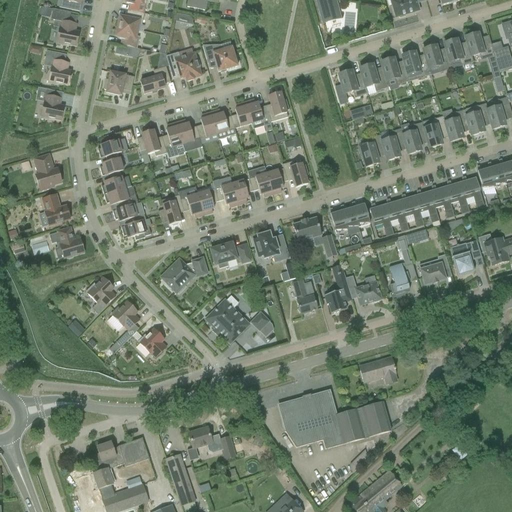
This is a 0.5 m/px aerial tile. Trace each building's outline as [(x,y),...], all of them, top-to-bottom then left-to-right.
[(60,0),(58,8),(79,13),(81,5),(81,0),(65,0),(66,1),(61,0),(60,0)] [(130,12),(144,14),(146,0),(123,0),(123,1),(126,2),(126,4),(131,6),(130,12)] [(188,0),(187,8),(195,9),(204,12),(206,2),(218,4),(218,0),(188,0)] [(315,0),(322,24),(340,19),(335,0),(315,0)] [(395,0),(390,2),(391,4),(395,18),(398,18),(399,19),(405,17),(405,16),(414,13),(414,11),(418,10),(416,1),(419,0),(395,0)] [(40,8),(39,16),(45,18),(47,9),(40,8)] [(65,45),(76,48),(79,33),(75,32),(76,25),(66,23),(68,13),(52,10),(50,21),(60,23),(56,45),(65,47),(65,45)] [(118,27),(136,31),(138,25),(141,26),(144,14),(130,12),(129,18),(123,16),(123,19),(120,18),(118,27)] [(210,20),(219,22),(220,16),(211,14),(210,20)] [(177,24),(186,25),(188,17),(179,15),(177,24)] [(132,49),(137,50),(139,38),(135,37),(136,31),(118,27),(116,37),(119,37),(118,40),(124,41),(123,47),(132,49)] [(477,35),(465,38),(466,44),(472,64),(473,63),(471,57),(479,55),(481,61),(493,57),(492,52),(493,52),(488,38),(479,40),(477,35)] [(456,41),(444,45),(445,50),(451,70),(452,70),(460,67),(472,64),(466,44),(458,47),(456,41)] [(213,58),(218,73),(237,67),(236,64),(237,64),(237,58),(234,58),(231,48),(223,51),(220,46),(202,47),(206,60),(213,58)] [(423,51),(424,57),(430,76),(431,76),(429,70),(437,67),(439,74),(451,70),(445,50),(437,53),(435,47),(423,51)] [(493,52),(492,52),(493,57),(494,60),(510,56),(507,48),(493,52)] [(132,49),(130,58),(137,59),(139,50),(137,50),(132,49)] [(57,85),(68,87),(71,72),(67,71),(68,64),(64,64),(66,55),(47,52),(45,60),(53,61),(52,68),(51,68),(48,84),(57,86),(57,85)] [(178,54),(166,57),(167,62),(170,71),(177,69),(179,75),(181,81),(185,79),(186,83),(193,81),(193,79),(201,77),(199,71),(200,69),(198,62),(196,61),(194,55),(179,59),(178,54)] [(414,54),(401,57),(403,63),(409,82),(430,76),(424,57),(415,59),(414,54)] [(511,62),(510,56),(494,60),(498,74),(511,70),(511,62)] [(380,63),(382,69),(388,89),(389,89),(387,82),(395,80),(397,86),(409,82),(403,63),(394,66),(393,60),(380,63)] [(359,70),(361,75),(367,95),(366,89),(374,86),(376,92),(388,89),(382,69),(373,72),(372,66),(359,70)] [(140,83),(144,95),(165,89),(163,85),(170,83),(166,68),(153,72),(155,78),(140,83)] [(353,93),(354,99),(367,95),(361,75),(352,78),(351,72),(338,76),(341,86),(333,89),(338,106),(346,104),(344,95),(353,93)] [(106,94),(120,97),(122,91),(131,93),(134,78),(110,73),(108,81),(105,80),(103,91),(106,91),(106,94)] [(266,111),(270,124),(281,121),(287,119),(286,115),(285,112),(289,111),(286,101),(282,102),(280,94),(268,97),(272,110),(266,111)] [(50,120),(60,122),(64,107),(60,106),(61,100),(46,97),(45,103),(44,103),(40,120),(50,122),(50,120)] [(485,105),(490,125),(492,130),(504,127),(503,121),(511,118),(511,117),(508,104),(507,104),(506,99),(493,103),(495,109),(487,111),(485,105)] [(254,101),(245,104),(251,125),(253,131),(267,127),(268,132),(271,131),(270,126),(270,124),(266,111),(265,107),(262,108),(259,109),(258,104),(257,104),(255,105),(254,101)] [(385,105),(386,111),(393,109),(392,103),(385,105)] [(230,118),(234,130),(251,125),(245,104),(236,107),(237,110),(234,111),(236,116),(230,118)] [(485,105),(463,111),(469,131),(471,137),(483,133),(482,127),(490,125),(485,105)] [(369,107),(361,109),(364,118),(372,115),(369,107)] [(210,114),(217,135),(218,140),(235,135),(234,130),(230,118),(225,119),(223,114),(220,115),(219,111),(210,114)] [(442,118),(448,137),(450,143),(462,139),(461,134),(469,131),(463,111),(451,115),(453,121),(445,124),(443,118),(442,118)] [(196,128),(199,140),(217,135),(210,114),(202,117),(203,120),(200,121),(201,126),(196,128)] [(421,124),(427,144),(429,149),(441,146),(439,140),(448,137),(442,118),(430,121),(432,127),(424,130),(422,124),(421,124)] [(176,124),(182,145),(185,154),(202,149),(199,140),(196,128),(190,130),(188,124),(186,125),(185,122),(176,124)] [(167,137),(161,138),(168,160),(178,157),(175,147),(182,145),(176,124),(167,127),(168,130),(165,131),(167,137)] [(406,150),(408,156),(420,152),(418,146),(427,144),(421,124),(409,128),(408,125),(400,127),(401,130),(400,130),(406,150)] [(385,156),(387,162),(399,158),(397,152),(406,150),(400,130),(388,134),(390,140),(382,142),(380,136),(379,137),(385,156)] [(154,154),(155,158),(166,155),(162,142),(157,144),(153,131),(141,135),(142,138),(147,155),(147,156),(154,154)] [(362,158),(365,168),(378,164),(376,159),(385,156),(379,137),(367,140),(369,146),(358,149),(360,158),(362,158)] [(142,138),(136,140),(139,150),(140,152),(146,150),(142,138)] [(299,139),(291,141),(294,150),(301,147),(299,139)] [(105,158),(118,154),(121,153),(117,141),(100,147),(101,149),(97,150),(100,160),(105,158)] [(275,145),(267,148),(269,155),(278,152),(275,145)] [(107,176),(119,173),(123,172),(118,154),(105,158),(107,163),(102,165),(102,168),(99,169),(102,178),(107,176)] [(39,159),(34,160),(38,175),(35,176),(40,192),(46,190),(54,188),(53,186),(61,184),(60,182),(61,181),(62,180),(62,179),(62,178),(61,178),(61,177),(60,177),(60,176),(59,176),(57,170),(53,171),(49,156),(39,159)] [(31,171),(29,162),(21,165),(24,173),(31,171)] [(292,176),(295,189),(307,186),(305,177),(308,176),(305,166),(302,167),(301,164),(294,166),(293,162),(282,166),(287,182),(286,178),(292,176)] [(499,166),(505,186),(506,186),(505,182),(511,181),(511,166),(511,162),(502,165),(503,167),(500,167),(500,166),(499,166)] [(266,175),(272,196),(281,193),(280,190),(283,189),(281,184),(287,182),(282,166),(283,170),(266,175)] [(488,169),(494,189),(493,186),(505,185),(505,186),(499,166),(491,168),(492,170),(489,171),(488,169)] [(247,173),(249,180),(252,192),(258,191),(260,196),(262,195),(263,198),(272,196),(266,175),(264,168),(247,173)] [(164,171),(166,177),(173,175),(171,169),(164,171)] [(476,173),(482,193),(483,193),(482,189),(493,188),(494,189),(488,169),(480,172),(480,173),(478,174),(477,172),(476,173)] [(104,186),(101,187),(103,196),(124,190),(130,188),(127,177),(121,179),(119,173),(107,176),(109,182),(103,184),(104,186)] [(228,205),(229,209),(238,206),(232,185),(230,178),(219,182),(219,181),(212,183),(214,190),(218,203),(224,201),(225,206),(228,205)] [(460,184),(465,200),(473,198),(477,211),(482,209),(483,207),(475,179),(466,182),(467,184),(463,185),(462,183),(460,184)] [(232,185),(238,206),(247,203),(246,200),(248,199),(247,194),(252,192),(249,180),(232,185)] [(445,188),(453,218),(454,218),(450,205),(458,203),(461,215),(468,213),(460,184),(451,186),(451,189),(448,190),(447,187),(445,188)] [(193,216),(194,219),(203,216),(197,195),(195,188),(178,193),(179,196),(182,209),(183,213),(189,211),(191,216),(193,216)] [(434,209),(442,207),(446,220),(453,218),(445,188),(436,191),(436,193),(433,194),(432,192),(429,193),(434,209)] [(115,205),(117,211),(133,206),(131,200),(128,201),(124,190),(103,196),(106,205),(109,204),(110,206),(115,205)] [(197,195),(203,216),(212,214),(211,210),(214,210),(212,204),(218,203),(214,190),(197,195)] [(414,197),(419,214),(427,211),(431,224),(438,222),(434,209),(429,193),(420,195),(421,198),(418,199),(417,196),(414,197)] [(44,213),(48,227),(69,221),(69,217),(70,217),(68,210),(66,210),(66,207),(58,209),(57,206),(59,206),(56,196),(42,200),(46,213),(44,213)] [(179,196),(167,200),(169,205),(162,206),(164,211),(168,227),(171,226),(173,227),(177,226),(178,224),(180,223),(176,211),(182,209),(179,196)] [(399,202),(408,231),(404,218),(412,216),(416,229),(423,227),(419,214),(414,197),(405,200),(406,202),(403,203),(402,201),(399,202)] [(384,206),(393,236),(389,223),(397,221),(401,233),(408,231),(399,202),(390,204),(391,207),(387,208),(387,205),(384,206)] [(126,227),(142,222),(145,221),(140,204),(133,206),(117,211),(112,212),(115,221),(118,220),(119,223),(124,221),(126,227)] [(352,209),(358,229),(357,225),(369,224),(369,226),(370,225),(364,205),(355,208),(356,209),(353,210),(352,208),(352,209)] [(382,225),(386,238),(393,236),(384,206),(375,209),(376,211),(372,212),(372,210),(369,211),(370,215),(373,228),(382,225)] [(341,212),(347,232),(346,228),(357,228),(358,229),(352,209),(344,211),(344,213),(342,213),(341,212)] [(164,211),(158,213),(163,229),(168,227),(164,211)] [(329,215),(335,235),(336,235),(335,232),(346,231),(347,232),(341,212),(333,214),(333,216),(330,217),(330,215),(329,215)] [(325,259),(336,256),(330,237),(321,240),(315,220),(307,222),(306,221),(301,223),(301,224),(292,226),(295,236),(293,236),(295,243),(297,242),(297,244),(312,239),(314,248),(321,246),(325,259)] [(134,237),(135,242),(144,239),(144,238),(150,236),(148,227),(143,229),(142,222),(126,227),(121,228),(123,238),(127,237),(128,239),(134,237)] [(57,234),(49,236),(51,245),(56,244),(59,243),(60,248),(63,260),(84,254),(80,240),(72,243),(71,240),(73,239),(70,229),(57,233),(57,234)] [(15,231),(7,233),(10,241),(18,238),(15,231)] [(263,257),(264,260),(274,257),(275,263),(288,259),(285,248),(278,250),(275,240),(272,241),(269,233),(257,237),(258,240),(253,241),(258,258),(263,257)] [(414,234),(404,237),(407,247),(416,244),(414,234)] [(407,250),(404,239),(404,237),(395,240),(398,250),(400,250),(401,253),(407,250)] [(491,243),(480,246),(482,253),(485,252),(487,258),(488,257),(491,267),(508,262),(507,257),(507,256),(507,255),(510,255),(511,254),(511,239),(502,243),(501,239),(491,243)] [(474,260),(481,258),(476,242),(465,245),(458,247),(458,246),(456,246),(456,247),(449,249),(452,258),(451,259),(452,259),(457,278),(474,273),(470,261),(474,260)] [(25,253),(22,244),(13,247),(16,256),(25,253)] [(231,244),(210,251),(215,266),(217,265),(219,270),(227,267),(226,263),(236,260),(240,259),(242,264),(250,262),(248,256),(245,247),(237,249),(237,250),(233,251),(231,245),(232,245),(231,244)] [(420,271),(424,286),(432,284),(432,285),(438,283),(437,282),(445,280),(443,275),(450,273),(445,257),(438,259),(438,261),(432,263),(433,267),(420,271)] [(177,294),(178,296),(185,289),(184,287),(194,276),(195,276),(196,278),(207,275),(202,259),(192,263),(192,264),(184,266),(179,261),(160,279),(165,284),(165,286),(169,289),(171,289),(176,294),(177,294)] [(389,287),(392,297),(409,292),(406,282),(408,282),(409,284),(417,281),(411,262),(410,262),(411,265),(404,267),(404,264),(389,269),(394,286),(389,287)] [(292,264),(285,266),(287,273),(289,281),(296,279),(292,264)] [(351,302),(348,291),(348,290),(345,280),(343,274),(334,277),(338,292),(324,297),(326,305),(326,306),(328,305),(331,315),(346,311),(344,304),(351,302)] [(318,276),(312,278),(314,286),(320,284),(318,276)] [(345,280),(348,290),(356,288),(352,277),(345,280)] [(91,310),(97,316),(115,297),(110,292),(113,290),(102,279),(95,286),(94,285),(85,293),(97,304),(91,310)] [(302,282),(292,285),(297,302),(296,302),(297,306),(298,309),(296,310),(300,315),(300,316),(317,311),(314,301),(313,298),(314,297),(310,284),(303,285),(302,282)] [(366,287),(355,290),(359,307),(373,303),(374,304),(379,302),(379,301),(381,300),(376,284),(375,284),(366,287)] [(205,321),(229,345),(249,326),(233,310),(238,305),(231,297),(226,302),(224,301),(205,321)] [(123,327),(128,332),(139,321),(134,316),(137,314),(126,303),(119,310),(117,309),(111,316),(123,328),(123,327)] [(250,324),(259,333),(269,323),(260,314),(250,324)] [(74,320),(67,327),(77,337),(84,330),(74,320)] [(150,354),(155,359),(166,348),(161,344),(164,341),(153,330),(146,337),(144,336),(142,339),(136,333),(132,337),(150,355),(150,354)] [(109,351),(113,355),(130,339),(126,334),(109,351)] [(384,378),(386,385),(396,383),(394,375),(395,375),(390,359),(359,369),(363,384),(384,378)] [(322,441),(325,450),(344,445),(344,446),(374,438),(366,409),(336,418),(329,393),(310,398),(310,395),(308,396),(309,398),(304,400),(303,397),(301,398),(302,400),(278,407),(281,416),(285,433),(295,449),(322,441)] [(412,411),(416,415),(425,407),(421,403),(412,411)] [(366,409),(374,438),(392,432),(384,404),(366,409)] [(207,429),(188,434),(192,450),(206,446),(208,452),(212,455),(222,452),(225,461),(234,458),(228,439),(220,441),(219,440),(218,436),(210,438),(207,429)] [(125,445),(132,466),(149,460),(142,439),(125,445)] [(101,500),(105,511),(120,511),(148,502),(142,486),(114,495),(110,486),(112,485),(107,471),(124,465),(125,468),(132,466),(125,445),(118,447),(118,448),(112,450),(110,444),(96,448),(98,455),(92,457),(98,473),(93,475),(98,490),(99,490),(102,500),(101,500)] [(451,452),(459,462),(470,454),(462,444),(451,452)] [(183,507),(184,511),(197,511),(195,503),(182,466),(179,456),(166,461),(181,508),(183,507)] [(389,472),(347,507),(351,511),(384,511),(382,509),(379,506),(384,502),(402,488),(395,480),(389,472)] [(301,511),(287,497),(281,503),(283,505),(276,511),(301,511)]
